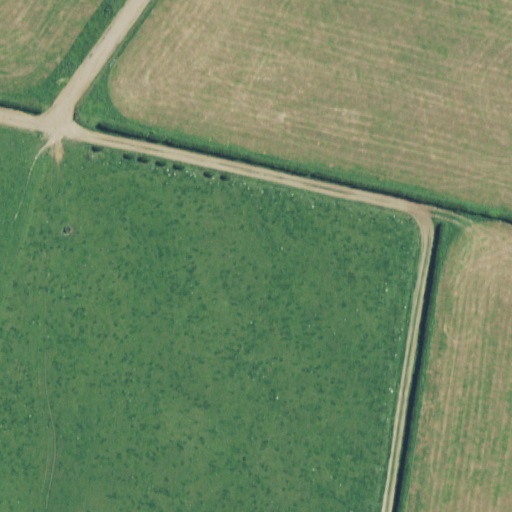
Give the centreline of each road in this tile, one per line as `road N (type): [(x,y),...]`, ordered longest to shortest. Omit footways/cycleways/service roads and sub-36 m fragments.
road 1 (track): [(0,109),(412,209),(425,238),(389,511)]
road 2 (track): [(140,0),(52,121)]
